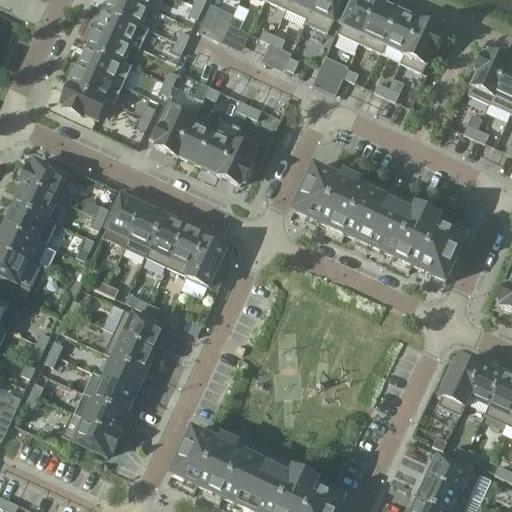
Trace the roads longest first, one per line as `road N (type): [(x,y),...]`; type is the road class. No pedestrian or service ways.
road 1 (residential): [(262,243),(139,511)]
road 2 (residential): [(7,123),(262,243)]
road 3 (residential): [(507,193),(323,108)]
road 4 (residential): [(262,243),(445,328)]
road 5 (residential): [(362,511),(445,328)]
road 6 (residential): [(507,193),(445,328)]
road 7 (residential): [(323,108),(262,243)]
road 8 (residential): [(323,108),(190,46)]
road 9 (residential): [(65,0),(7,123)]
